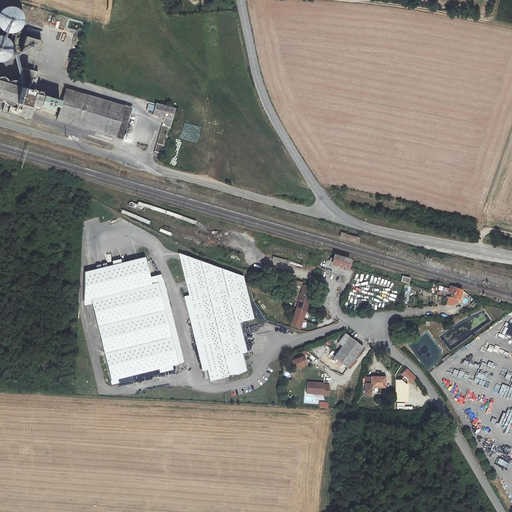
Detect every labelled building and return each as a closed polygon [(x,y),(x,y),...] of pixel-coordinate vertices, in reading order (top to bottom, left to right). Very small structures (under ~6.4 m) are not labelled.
[(2,26),(4,27),(5,28),(6,29),(9,30),(13,30),(15,29),(17,29),(19,28),(21,26),(23,24),(24,22),(25,19),(25,16),(25,14),(25,13),(23,10),(23,8),(21,7),(18,5),(16,3),(13,3),(10,3),(8,3),(6,4),(4,5),(2,7),(0,8),(0,23),(1,25),(2,26)] [(80,30),(82,24),(71,21),(69,27),(80,30)] [(0,64),(1,64),(3,64),(4,64),(8,62),(10,60),(11,58),(12,57),(13,54),(14,51),(13,48),(12,46),(11,43),(10,42),(8,40),(4,38),(3,38),(1,38),(0,37),(0,64)] [(42,42),(27,38),(23,53),(38,57),(42,42)] [(16,83),(32,88),(37,74),(21,69),(16,83)] [(43,91),(32,88),(16,83),(0,77),(0,103),(3,105),(1,112),(29,120),(31,113),(36,114),(37,109),(54,115),(58,102),(41,98),(43,91)] [(124,138),(133,106),(66,87),(58,121),(124,138)] [(156,98),(155,99),(152,110),(164,113),(153,153),(159,155),(161,147),(162,147),(168,128),(170,128),(176,104),(156,98)] [(122,210),(121,213),(149,224),(150,221),(122,210)] [(358,243),(360,238),(341,232),(339,237),(358,243)] [(178,252),(212,380),(248,371),(243,352),(234,321),(240,319),(253,315),(241,274),(204,261),(178,252)] [(349,259),(333,254),(331,262),(347,267),(349,259)] [(141,258),(82,276),(84,304),(90,303),(112,383),(179,364),(156,283),(149,285),(141,258)] [(304,286),(305,284),(296,281),(290,299),(299,301),(291,324),(300,327),(313,288),(304,286)] [(406,285),(402,303),(407,304),(411,286),(406,285)] [(459,291),(454,304),(458,304),(461,304),(464,293),(459,291)] [(365,307),(366,300),(358,299),(357,306),(365,307)] [(249,350),(240,319),(234,321),(243,352),(249,350)] [(341,346),(333,356),(349,367),(363,346),(344,333),(337,343),(341,346)] [(304,355),(291,360),(294,368),(307,363),(304,355)] [(469,374),(474,376),(478,367),(461,359),(459,364),(471,370),(469,374)] [(414,378),(403,369),(399,374),(409,382),(414,378)] [(475,377),(483,381),(485,376),(477,372),(475,377)] [(384,378),(371,377),(365,377),(364,390),(370,391),(370,386),(383,387),(384,378)] [(308,381),(308,387),(311,390),(315,390),(315,392),(324,392),(324,393),(329,393),(330,383),(324,383),(325,381),(308,381)] [(453,387),(450,393),(457,396),(459,390),(453,387)] [(498,403),(494,414),(498,416),(502,405),(498,403)]
